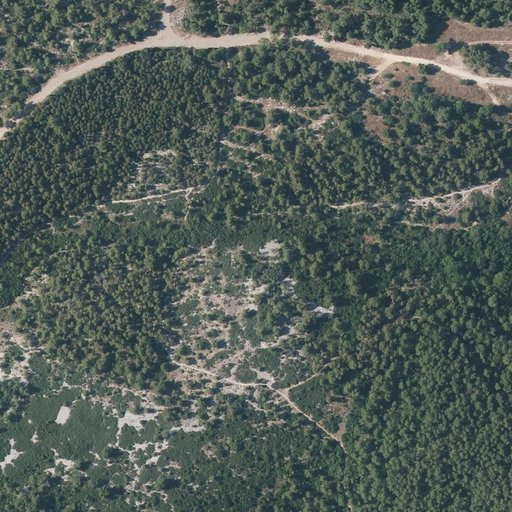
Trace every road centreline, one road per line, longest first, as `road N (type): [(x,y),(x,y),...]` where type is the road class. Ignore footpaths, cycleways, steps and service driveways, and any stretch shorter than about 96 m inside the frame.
road 1 (track): [(511,83),(278,37),(153,41),(81,67),(0,134)]
road 2 (track): [(0,265),(28,232),(49,222),(208,181),(218,167),(225,42)]
road 3 (track): [(351,511),(339,442),(269,386),(171,360),(162,319),(187,257)]
